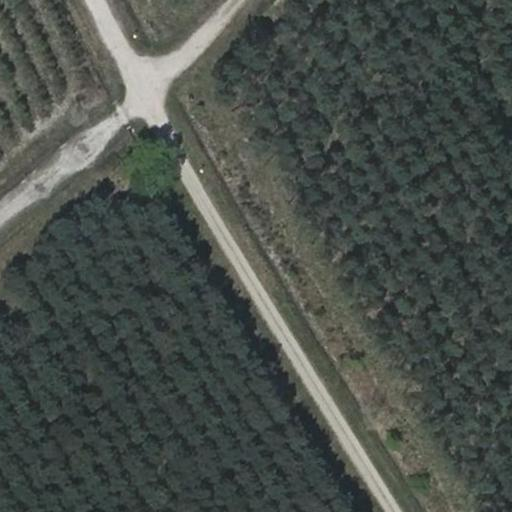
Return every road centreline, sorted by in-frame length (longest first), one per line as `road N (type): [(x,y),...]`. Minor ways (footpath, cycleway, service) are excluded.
road 1 (track): [(146,92),(216,225),(393,511)]
road 2 (track): [(146,92),(0,204)]
road 3 (track): [(238,0),(146,92)]
